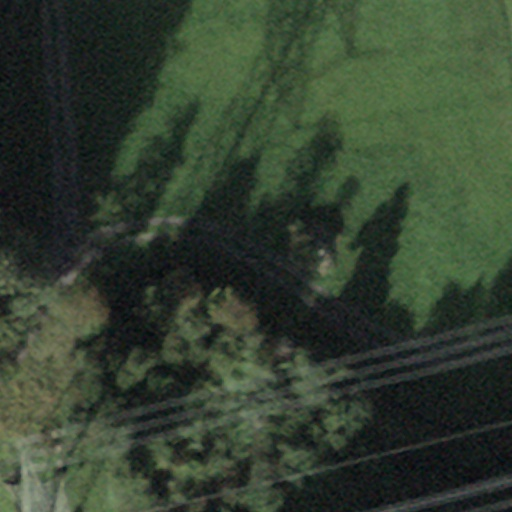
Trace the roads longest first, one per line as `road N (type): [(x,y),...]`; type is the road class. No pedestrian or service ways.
road 1 (track): [(511,331),(464,351),(381,342),(212,233),(155,229),(82,239),(44,254)]
road 2 (track): [(0,344),(60,215),(54,0)]
